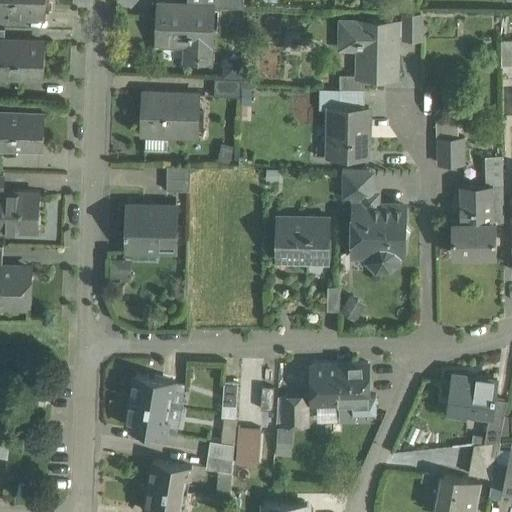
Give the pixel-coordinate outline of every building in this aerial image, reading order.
[(0,0),(0,15),(46,17),(46,0),(0,0)] [(189,4),(158,3),(156,43),(186,44),(186,60),(211,61),(212,45),(213,45),(214,6),(214,5),(189,4)] [(421,13),(404,13),(404,37),(422,37),(421,13)] [(397,21),(360,20),(360,21),(342,20),(342,47),(344,47),(344,44),(360,44),(359,73),(359,74),(365,75),(396,75),(397,21)] [(5,40),(0,39),(0,74),(44,76),(45,41),(5,40)] [(511,39),(501,40),(502,65),(511,64),(511,39)] [(224,57),(223,77),(242,78),(243,58),(224,57)] [(359,73),(340,73),(341,88),(365,88),(365,75),(359,74),(359,73)] [(223,77),(215,77),(215,95),(241,96),(242,78),(223,77)] [(365,88),(341,88),(341,105),(365,106),(365,88)] [(199,92),(143,91),(142,132),(145,133),(169,133),(198,134),(199,92)] [(341,105),(331,105),(329,155),(368,156),(369,106),(365,106),(341,105)] [(42,113),(0,111),(0,145),(41,147),(41,140),(43,139),(44,137),(45,135),(44,132),(43,131),(41,129),(42,113)] [(438,122),(439,137),(459,137),(459,122),(438,122)] [(169,133),(145,133),(145,148),(169,149),(169,133)] [(459,137),(439,137),(439,163),(465,163),(464,137),(459,137)] [(503,155),(486,155),(487,184),(503,184),(503,155)] [(191,165),(167,164),(167,189),(190,190),(191,165)] [(342,168),(342,192),(355,192),(370,193),(370,190),(371,169),(342,168)] [(504,222),(503,184),(487,184),(462,185),(463,222),(453,222),(453,253),(497,252),(496,223),(504,222)] [(3,190),(0,189),(0,230),(3,228),(38,229),(38,223),(41,221),(41,213),(39,210),(39,191),(3,190)] [(355,192),(355,204),(381,205),(381,190),(370,190),(370,193),(355,192)] [(178,205),(127,204),(126,248),(159,248),(160,240),(175,240),(175,241),(177,241),(178,205)] [(355,204),(354,204),(353,252),(369,253),(370,259),(373,264),(378,267),(383,268),(389,267),(394,264),(397,259),(399,254),(405,254),(405,235),(410,230),(405,225),(406,205),(381,205),(355,204)] [(330,217),(277,216),(277,259),(329,260),(330,217)] [(127,273),(130,258),(115,255),(112,270),(127,273)] [(3,266),(0,265),(0,303),(30,305),(31,267),(3,266)] [(340,286),(328,285),(328,309),(340,310),(340,286)] [(368,362),(312,364),(313,402),(354,401),(369,400),(369,394),(368,362)] [(477,377),(453,373),(448,409),(467,412),(468,409),(489,412),(493,413),(495,397),(498,378),(477,375),(477,377)] [(174,380),(136,374),(131,400),(166,406),(168,392),(172,392),(174,380)] [(238,381),(224,381),(223,404),(236,405),(238,381)] [(274,386),(262,385),(261,408),(272,409),(274,386)] [(369,394),(369,400),(354,401),(355,413),(377,412),(376,394),(369,394)] [(307,395),(283,396),(284,424),(308,423),(307,395)] [(508,399),(495,397),(493,413),(489,412),(485,442),(500,440),(508,399)] [(166,406),(131,400),(127,426),(165,432),(167,420),(163,419),(166,406)] [(354,401),(320,402),(321,417),(355,417),(355,413),(354,401)] [(290,431),(279,430),(277,451),(289,451),(290,431)] [(234,444),(210,440),(208,454),(233,457),(234,444)] [(485,442),(474,443),(469,473),(493,478),(494,468),(500,440),(485,442)] [(233,457),(208,454),(206,467),(232,472),(233,457)] [(192,465),(153,459),(149,485),(183,491),(186,477),(190,478),(192,465)] [(507,471),(494,468),(493,478),(489,495),(503,498),(505,487),(504,487),(507,471)] [(473,511),(480,481),(444,474),(437,511),(439,511),(473,511)] [(183,491),(149,485),(145,511),(152,511),(183,511),(185,505),(181,504),(183,491)] [(307,511),(307,504),(265,503),(265,511),(307,511)]
